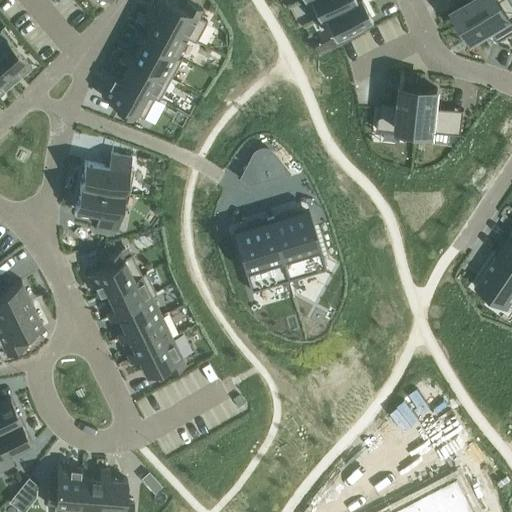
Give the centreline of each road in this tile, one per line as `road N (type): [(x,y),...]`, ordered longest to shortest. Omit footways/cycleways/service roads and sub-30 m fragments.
road 1 (residential): [(64,115),(195,162)]
road 2 (residential): [(36,366),(47,406),(67,432),(130,438)]
